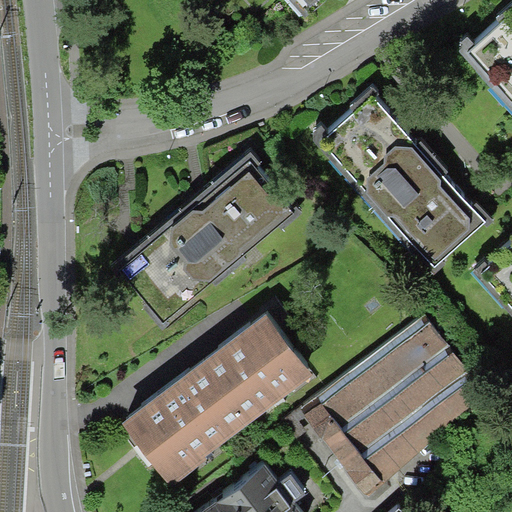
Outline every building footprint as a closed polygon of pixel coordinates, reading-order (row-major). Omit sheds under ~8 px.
[(294,0),(310,19),(333,0),(294,0)] [(511,6),(467,47),(511,96),(511,6)] [(379,87),(318,137),(431,272),(492,221),(379,87)] [(256,147),(119,262),(167,319),(304,204),(256,147)] [(511,241),(484,266),(511,298),(511,241)] [(321,370),(273,306),(131,414),(179,478),(321,370)] [(491,392),(432,314),(303,410),(362,488),(491,392)] [(307,511),(269,461),(202,511),(307,511)] [(414,511),(403,499),(389,511),(414,511)]
